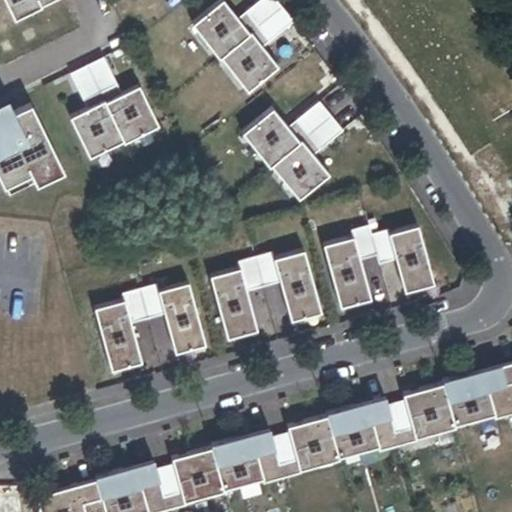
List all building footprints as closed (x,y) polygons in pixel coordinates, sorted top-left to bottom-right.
[(39,0),(6,0),(13,14),(39,0)] [(275,0),(258,0),(237,17),(224,0),(218,0),(192,22),(219,56),(220,55),(247,88),(278,65),(262,45),(292,22),(275,0)] [(103,56),(70,72),(87,107),(69,115),(89,154),(121,138),(123,140),(156,123),(137,84),(121,93),(103,56)] [(274,108),(244,132),(271,166),(273,165),(300,199),(330,174),(315,155),(344,130),(321,101),(289,126),(274,108)] [(61,169),(29,104),(0,118),(0,175),(9,194),(61,169)] [(367,224),(350,229),(351,235),(323,244),(341,306),(370,297),(361,259),(376,253),(379,261),(395,257),(406,295),(436,286),(419,225),(390,233),(388,227),(370,232),(367,224)] [(272,251),(237,261),(238,267),(209,276),(227,338),(257,329),(247,291),(279,282),(289,319),(320,310),(303,250),(274,258),(272,251)] [(123,300),(95,307),(111,369),(141,360),(131,322),(164,313),(175,352),(205,343),(188,282),(160,290),(157,284),(121,293),(123,300)] [(97,478),(37,494),(38,511),(143,511),(150,510),(150,511),(160,511),(184,507),(183,504),(225,492),(224,490),(264,479),(266,484),(299,475),(298,473),(341,461),(339,459),(380,447),(382,452),(415,443),(414,440),(457,429),(456,427),(497,415),(498,418),(511,414),(511,360),(444,380),(444,382),(401,393),(403,398),(356,412),(353,404),(327,411),(328,414),(285,425),(287,431),(241,444),(238,436),(211,443),(212,445),(170,457),(172,462),(125,475),(123,468),(97,476),(97,478)] [(13,492),(12,488),(0,486),(0,511),(20,511),(18,491),(13,492)]
